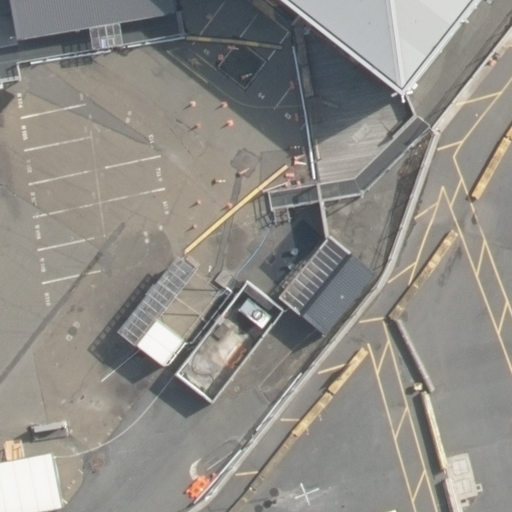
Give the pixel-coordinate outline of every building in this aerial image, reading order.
[(147,206),(172,202),(254,187),(255,196),(326,184),(298,25),(228,37),(230,44),(146,57),(123,62),(121,48),(128,47),(124,25),(179,14),(176,0),(14,0),(21,42),(92,29),(97,52),(26,64),(27,78),(0,83),(0,113),(3,134),(36,129),(41,159),(9,164),(17,216),(50,211),(52,223),(117,212),(122,238),(88,243),(94,282),(158,272),(147,206)] [(292,0),(415,96),(490,0),(292,0)] [(329,336),(380,274),(333,236),(282,298),(329,336)] [(232,295),(183,258),(123,334),(167,367),(187,342),(193,346),(232,295)] [(112,414),(88,270),(3,284),(4,292),(0,292),(0,405),(3,422),(26,418),(28,428),(37,427),(38,433),(102,423),(101,416),(112,414)] [(203,498),(189,419),(111,432),(112,434),(80,439),(84,466),(115,460),(123,511),(203,498)] [(0,511),(109,511),(102,470),(15,484),(9,450),(0,451),(0,511)] [(511,511),(511,479),(443,492),(447,511),(511,511)]
